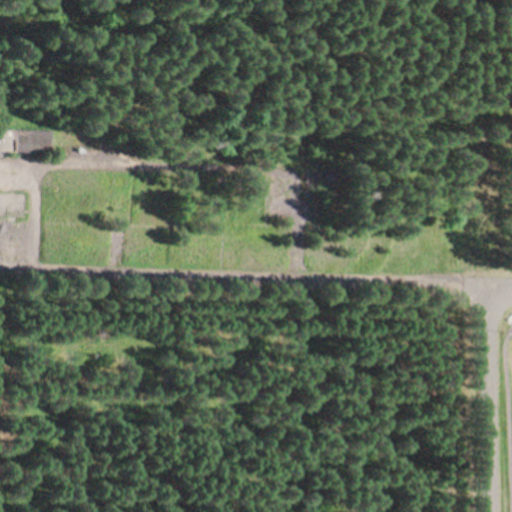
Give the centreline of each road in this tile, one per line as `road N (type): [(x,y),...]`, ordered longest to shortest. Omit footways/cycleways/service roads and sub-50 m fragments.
road 1 (track): [(490,280),(0,270)]
road 2 (residential): [(494,511),(490,280)]
